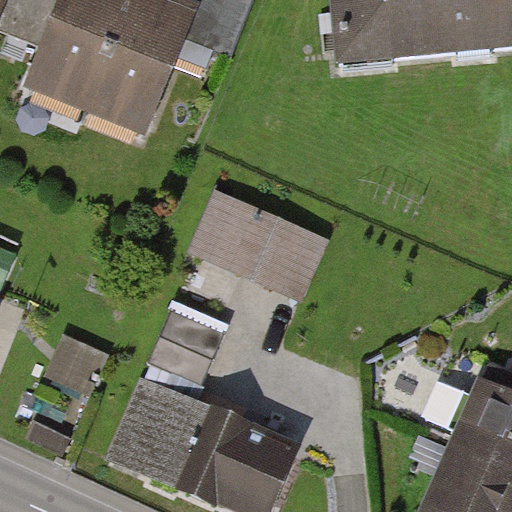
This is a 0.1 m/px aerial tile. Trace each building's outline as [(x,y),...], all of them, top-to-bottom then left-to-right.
[(0,0),(0,33),(20,42),(24,32),(37,0),(0,0)] [(53,44),(39,80),(149,124),(183,39),(232,59),(256,0),(255,0),(196,0),(191,13),(158,0),(37,0),(24,32),(53,44)] [(511,0),(336,0),(344,68),(511,51),(511,0)] [(323,244),(221,200),(196,256),(299,300),(323,244)] [(227,336),(173,313),(151,368),(204,390),(227,336)] [(97,393),(110,360),(68,343),(55,376),(97,393)] [(511,511),(511,395),(485,383),(477,400),(445,386),(428,423),(461,436),(427,511),(511,511)] [(147,386),(113,460),(229,511),(269,511),(296,453),(147,386)]
